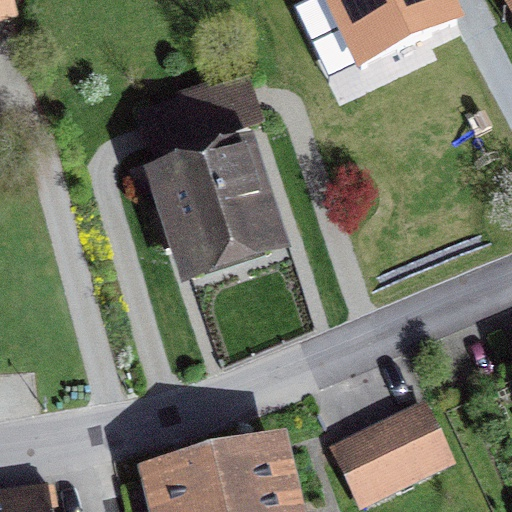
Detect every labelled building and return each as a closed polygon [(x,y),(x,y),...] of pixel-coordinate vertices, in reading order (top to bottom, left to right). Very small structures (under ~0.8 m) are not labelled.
[(7,0),(0,0),(0,28),(14,25),(7,0)] [(451,34),(433,0),(323,0),(362,78),(451,34)] [(195,302),(300,267),(260,147),(155,182),(195,302)] [(369,511),(453,472),(424,410),(333,453),(361,511),(369,511)] [(298,511),(285,454),(160,484),(166,511),(298,511)]
